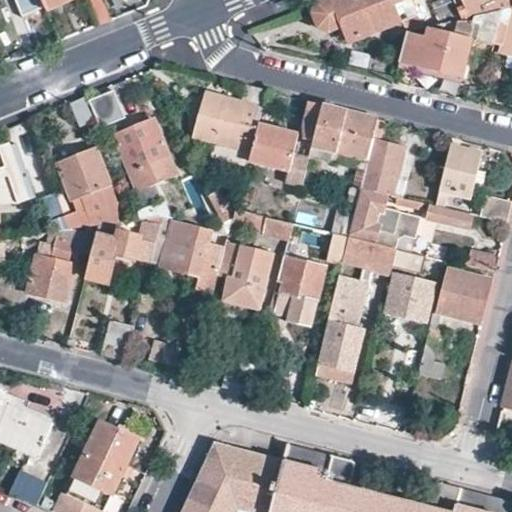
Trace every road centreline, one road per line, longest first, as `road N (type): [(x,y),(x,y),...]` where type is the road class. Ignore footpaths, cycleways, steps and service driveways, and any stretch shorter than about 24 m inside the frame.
road 1 (residential): [(511,135),(228,60),(198,14)]
road 2 (residential): [(211,400),(466,465)]
road 3 (residential): [(0,346),(211,400)]
road 4 (residential): [(198,14),(0,95)]
road 5 (residential): [(466,465),(511,283)]
road 6 (residential): [(159,511),(211,400)]
